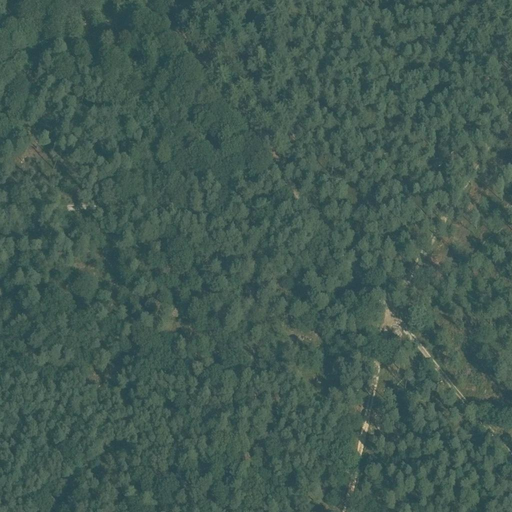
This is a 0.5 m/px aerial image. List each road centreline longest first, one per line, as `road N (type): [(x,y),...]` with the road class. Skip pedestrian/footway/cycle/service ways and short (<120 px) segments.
road 1 (track): [(0,209),(289,194)]
road 2 (track): [(390,312),(511,105)]
road 3 (track): [(343,511),(390,312)]
road 4 (track): [(390,312),(511,456)]
road 5 (track): [(289,194),(390,312)]
